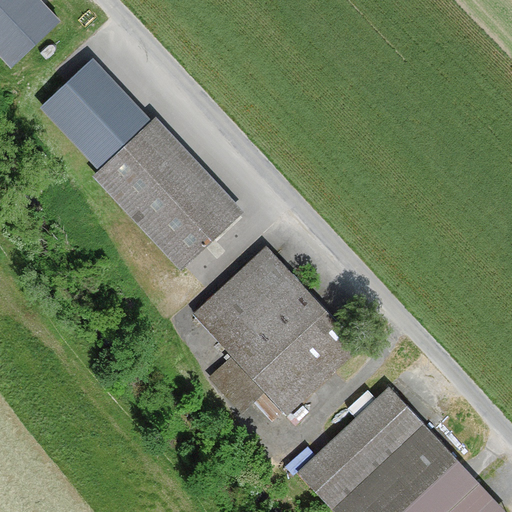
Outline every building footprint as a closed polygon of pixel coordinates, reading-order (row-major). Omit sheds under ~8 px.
[(0,0),(0,54),(11,66),(58,18),(39,0),(0,0)] [(42,106),(101,169),(149,123),(91,61),(42,106)] [(182,267),(243,210),(156,117),(149,123),(101,169),(94,174),(182,267)] [(288,416),(361,347),(266,246),(192,314),(233,358),(264,390),(288,416)] [(264,390),(233,358),(212,378),(242,411),(264,390)] [(298,472),(334,510),(423,424),(387,387),(298,472)] [(505,511),(423,424),(334,510),(336,511),(505,511)]
